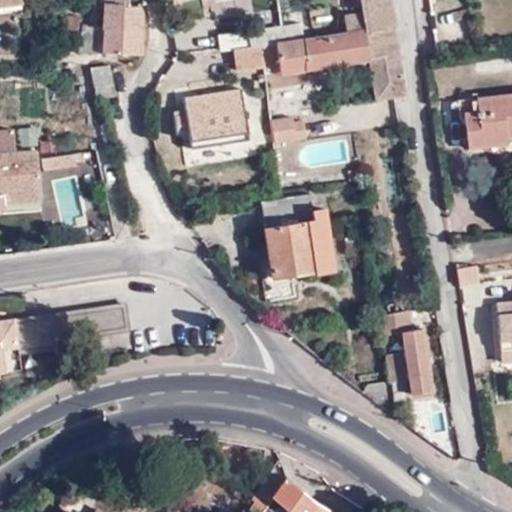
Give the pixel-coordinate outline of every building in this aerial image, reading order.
[(145,12),(140,5),(127,5),(127,0),(105,0),(105,51),(145,52),(147,30),(145,12)] [(293,21),(278,23),(246,29),(248,47),(261,45),(263,63),(277,60),(278,66),(279,74),(370,60),(388,57),(389,65),(397,65),(397,64),(392,59),(385,0),(360,0),(362,12),(345,14),(347,32),(297,38),(293,21)] [(390,0),(385,0),(392,59),(397,64),(397,65),(389,65),(391,77),(402,76),(390,0)] [(218,33),(220,51),(234,48),(248,47),(246,29),(218,33)] [(237,69),(264,67),(263,63),(261,45),(248,47),(234,48),(237,69)] [(387,66),(389,65),(388,57),(370,60),(376,100),(387,100),(382,92),(387,66)] [(391,77),(389,65),(387,66),(382,92),(387,100),(405,97),(402,76),(391,77)] [(111,67),(92,71),(99,99),(116,95),(112,70),(111,67)] [(184,97),(193,148),(251,138),(243,87),(184,97)] [(511,130),(511,90),(458,96),(462,136),(511,130)] [(271,120),(274,143),(303,139),(301,122),(292,123),(291,118),(271,120)] [(0,130),(0,211),(5,212),(7,200),(44,197),(41,149),(18,150),(16,129),(0,130)] [(251,138),(193,148),(194,157),(252,147),(251,138)] [(45,209),(44,197),(7,200),(5,212),(45,209)] [(307,219),(305,204),(264,210),(266,227),(263,227),(272,277),(316,271),(315,274),(337,270),(325,207),(310,209),(312,218),(307,219)] [(458,283),(467,282),(466,269),(466,264),(456,266),(458,283)] [(467,282),(476,280),(474,268),(466,269),(467,282)] [(491,300),(496,362),(511,360),(511,293),(510,294),(510,299),(491,300)] [(0,369),(24,366),(22,356),(69,349),(68,345),(103,338),(102,335),(133,329),(128,301),(16,318),(16,316),(0,318),(0,369)] [(412,330),(410,310),(380,313),(383,334),(403,330),(405,349),(386,351),(391,381),(412,378),(414,393),(433,390),(424,329),(412,330)] [(288,477),(289,477),(283,469),(278,464),(261,484),(266,488),(288,477)] [(273,495),(288,477),(266,488),(273,495)] [(333,511),(318,503),(289,477),(288,477),(273,495),(275,497),(292,511),(333,511)] [(266,488),(261,484),(253,493),(266,488)] [(266,488),(253,493),(253,494),(256,497),(249,506),(255,510),(259,511),(260,511),(262,511),(275,497),(273,495),(266,488)] [(102,511),(77,497),(71,507),(79,511),(102,511)]
